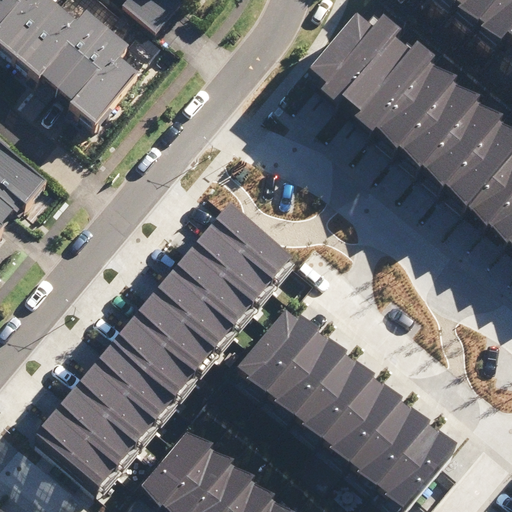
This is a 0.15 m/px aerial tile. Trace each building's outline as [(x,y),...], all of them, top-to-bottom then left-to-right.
[(53,0),(0,0),(0,65),(82,132),(136,67),(53,0)] [(179,0),(148,0),(167,15),(179,0)] [(447,0),(457,8),(464,0),(447,0)] [(464,0),(457,8),(480,27),(503,0),(464,0)] [(511,0),(503,0),(480,27),(502,46),(510,38),(511,35),(511,0)] [(318,80),(348,106),(409,34),(378,8),(318,80)] [(348,106),(379,131),(439,59),(409,34),(348,106)] [(379,131),(401,150),(462,78),(439,59),(379,131)] [(401,150),(423,169),(484,96),(462,78),(401,150)] [(423,169),(445,187),(506,115),(484,96),(423,169)] [(445,187),(467,206),(511,152),(511,119),(506,115),(445,187)] [(487,223),(511,193),(511,152),(467,206),(487,223)] [(0,159),(0,242),(41,194),(0,159)] [(508,240),(511,234),(511,193),(487,223),(508,240)] [(208,211),(196,226),(231,253),(243,239),(208,211)] [(246,312),(265,289),(205,240),(186,264),(246,312)] [(227,335),(246,312),(186,264),(167,287),(227,335)] [(208,359),(227,335),(167,287),(148,310),(208,359)] [(318,329),(291,307),(238,371),(265,394),(318,329)] [(189,382),(208,359),(148,310),(129,333),(189,382)] [(345,352),(318,329),(265,394),(291,416),(345,352)] [(170,405),(189,382),(129,333),(110,357),(170,405)] [(372,374),(345,352),(291,416),(318,438),(372,374)] [(151,428),(170,405),(110,357),(91,380),(151,428)] [(399,396),(372,374),(318,438),(345,460),(399,396)] [(132,452),(151,428),(91,380),(72,403),(132,452)] [(426,418),(399,396),(345,460),(372,482),(426,418)] [(113,475),(132,452),(72,403),(53,426),(113,475)] [(453,440),(426,418),(372,482),(399,505),(453,440)] [(162,511),(213,451),(194,435),(143,496),(162,511)] [(162,511),(161,511),(195,511),(233,467),(213,451),(162,511)] [(195,511),(229,511),(253,483),(233,467),(195,511)] [(229,511),(263,511),(273,500),(253,483),(229,511)] [(263,511),(287,511),(273,500),(263,511)]
